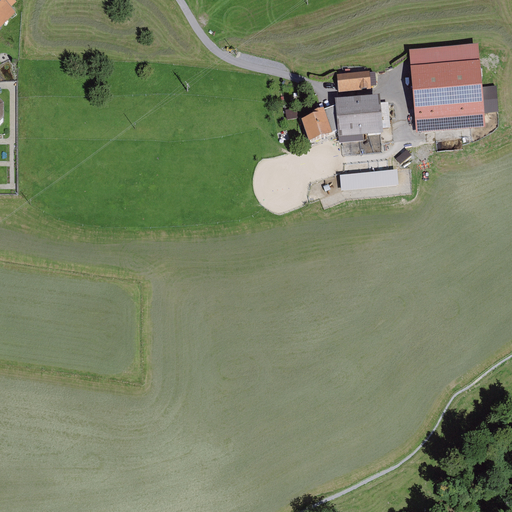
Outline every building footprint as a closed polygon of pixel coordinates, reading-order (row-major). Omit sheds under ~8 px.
[(0,0),(0,21),(13,10),(7,4),(11,1),(10,0),(0,0)] [(478,51),(412,56),(418,136),(487,130),(485,116),(500,114),(498,90),(481,91),(478,51)] [(371,77),(338,80),(339,94),(372,91),(371,77)] [(337,109),(303,121),(310,146),(339,136),(339,144),(384,141),(381,104),(337,107),(337,109)] [(363,143),(363,152),(382,151),(381,142),(363,143)] [(340,175),(341,190),(398,186),(397,171),(340,175)]
